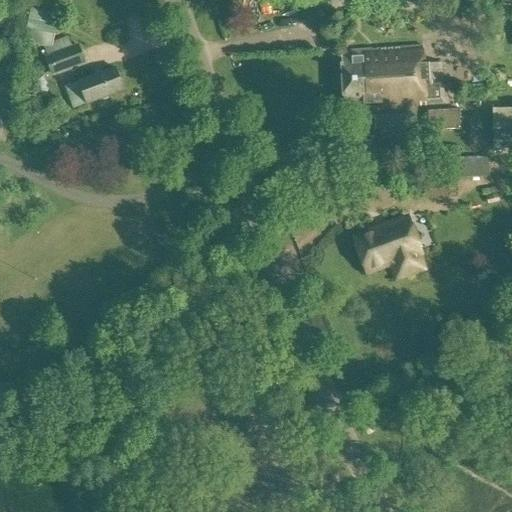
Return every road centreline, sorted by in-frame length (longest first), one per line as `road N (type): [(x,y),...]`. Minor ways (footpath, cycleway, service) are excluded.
road 1 (tertiary): [(381,511),(315,367),(174,0)]
road 2 (track): [(511,357),(334,412)]
